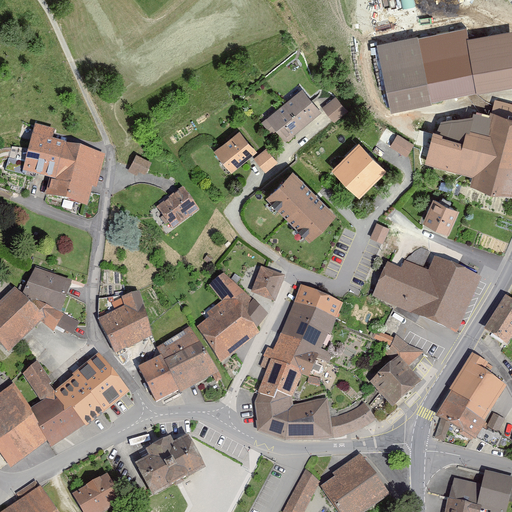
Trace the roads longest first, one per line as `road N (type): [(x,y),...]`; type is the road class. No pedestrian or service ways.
road 1 (residential): [(148,417),(92,321),(113,159),(41,0)]
road 2 (residential): [(220,415),(294,273),(339,284),(371,220),(407,183),(404,165),(381,148)]
road 3 (unclassified): [(148,417),(9,491)]
road 4 (unclassified): [(392,214),(510,271)]
